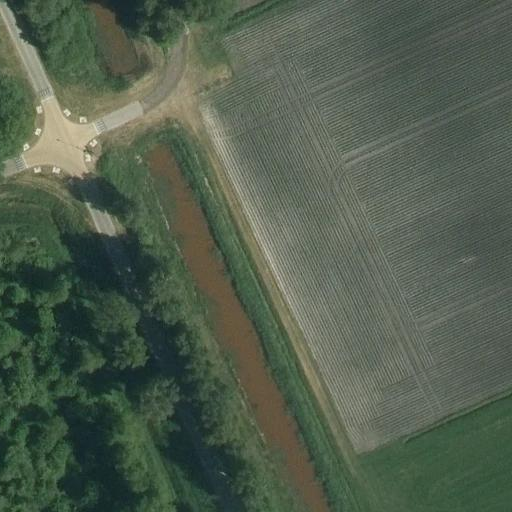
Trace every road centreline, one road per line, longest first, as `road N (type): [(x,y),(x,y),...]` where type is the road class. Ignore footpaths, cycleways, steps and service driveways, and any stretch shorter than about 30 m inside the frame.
road 1 (tertiary): [(230,511),(64,143)]
road 2 (track): [(175,24),(173,76),(157,96),(64,143)]
road 3 (tertiary): [(64,143),(0,0)]
